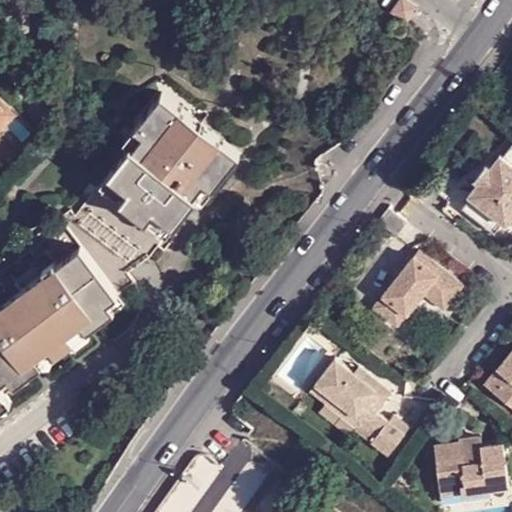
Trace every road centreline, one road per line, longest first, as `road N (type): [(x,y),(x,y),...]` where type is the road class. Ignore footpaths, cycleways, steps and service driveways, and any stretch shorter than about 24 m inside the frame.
road 1 (residential): [(479,36),(118,511)]
road 2 (unknown): [(379,165),(502,275),(503,294),(444,379)]
